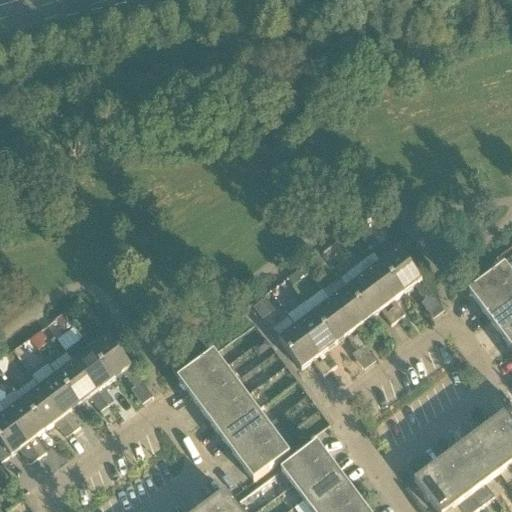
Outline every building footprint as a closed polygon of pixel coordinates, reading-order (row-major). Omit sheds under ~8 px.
[(365,242),(373,236),(366,226),(357,233),(365,242)] [(422,283),(399,253),(382,265),(405,296),(422,283)] [(296,324),(380,266),(375,258),(291,316),(296,324)] [(316,282),(328,273),(319,260),(306,269),(316,282)] [(388,309),(405,296),(382,265),(365,278),(388,309)] [(470,297),(481,311),(511,287),(511,278),(506,270),(507,270),(506,269),(469,296),(470,297)] [(348,291),(371,322),(388,309),(365,278),(348,291)] [(511,287),(481,311),(491,326),(511,310),(511,287)] [(433,298),(425,288),(418,293),(426,304),(433,298)] [(353,335),(371,322),(348,291),(331,304),(353,335)] [(276,314),(266,301),(253,310),(263,323),(276,314)] [(336,347),(353,335),(331,304),(313,317),(336,347)] [(391,313),(399,324),(406,319),(398,308),(391,313)] [(511,310),(491,326),(502,340),(511,332),(511,310)] [(392,329),(399,324),(391,313),(384,319),(392,329)] [(64,317),(55,324),(62,333),(65,336),(74,330),(71,326),(64,317)] [(319,360),(336,347),(313,317),(296,330),(319,360)] [(302,373),(319,360),(296,330),(279,342),(302,373)] [(511,332),(502,340),(511,353),(511,332)] [(357,339),(364,349),(371,344),(364,334),(357,339)] [(39,337),(38,336),(30,343),(31,343),(38,353),(46,346),(39,337)] [(135,390),(142,385),(131,370),(132,370),(109,339),(91,352),(114,383),(124,376),(135,390)] [(358,354),(364,349),(357,339),(350,344),(358,354)] [(104,391),(114,383),(91,352),(75,365),(108,411),(115,405),(104,391)] [(179,384),(186,394),(189,398),(225,371),(215,357),(215,356),(193,372),(179,382),(178,383),(179,384)] [(323,364),(331,375),(337,369),(330,359),(323,364)] [(179,382),(193,372),(187,363),(173,374),(179,382)] [(324,380),(331,375),(323,364),(316,369),(324,380)] [(101,416),(108,411),(75,365),(58,378),(80,409),(90,401),(101,416)] [(70,416),(80,409),(58,378),(49,366),(32,379),(41,390),(74,436),(81,431),(70,416)] [(189,398),(200,413),(236,386),(225,371),(189,398)] [(200,413),(211,427),(247,400),(236,386),(200,413)] [(67,441),(74,436),(41,390),(24,403),(46,434),(56,427),(67,441)] [(211,427),(221,441),(258,415),(247,400),(211,427)] [(24,403),(7,416),(40,462),(47,456),(36,442),(46,434),(24,403)] [(511,413),(502,421),(511,434),(511,413)] [(232,456),(268,429),(258,415),(221,441),(232,456)] [(33,467),(40,462),(7,416),(0,420),(0,444),(12,460),(22,452),(33,467)] [(511,464),(511,434),(502,421),(487,431),(511,464)] [(232,456),(243,470),(279,443),(268,429),(232,456)] [(511,464),(487,431),(473,442),(500,478),(511,469),(511,464)] [(473,442),(459,453),(486,489),(500,478),(473,442)] [(289,457),(279,443),(243,470),(253,484),(253,485),(254,486),(291,458),(290,457),(289,457)] [(329,463),(318,449),(318,448),(318,447),(281,475),(282,476),(282,475),(293,489),(329,463)] [(471,500),(485,490),(486,489),(459,453),(444,464),(471,500)] [(293,489),(303,504),(339,477),(329,463),(293,489)] [(444,464),(430,474),(457,511),(471,500),(444,464)] [(454,511),(457,511),(430,474),(416,485),(416,484),(415,485),(434,511),(454,511)] [(339,477),(303,504),(309,511),(322,511),(350,491),(339,477)] [(322,511),(352,511),(361,506),(350,491),(322,511)] [(211,507),(214,511),(237,511),(226,496),(225,497),(211,507)]
